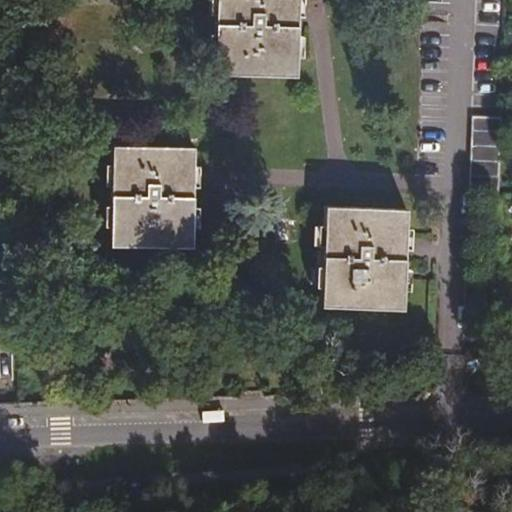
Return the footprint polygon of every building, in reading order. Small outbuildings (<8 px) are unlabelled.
[(290,30),(290,0),(208,0),(206,77),(289,79),(290,30)] [(499,211),(502,121),(473,121),(471,196),(490,196),(490,211),(499,211)] [(185,167),(185,148),(103,146),(100,247),(183,250),(183,218),(185,167)] [(395,310),(398,210),(317,207),(313,307),(395,310)] [(0,331),(0,377),(13,378),(12,332),(0,331)] [(47,357),(47,340),(27,340),(28,357),(47,357)]
